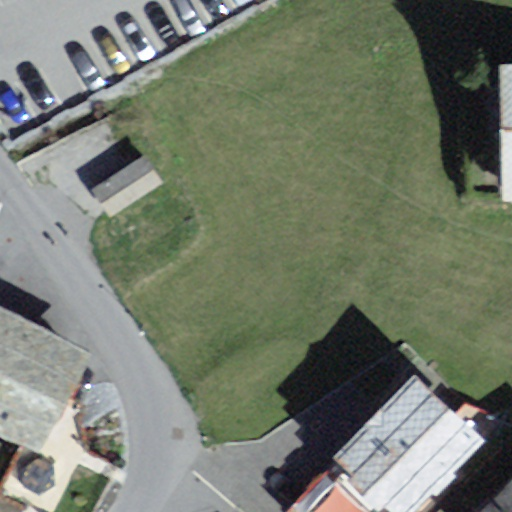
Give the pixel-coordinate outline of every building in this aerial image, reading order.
[(511,71),(499,72),(504,196),(511,195),(511,71)] [(144,153),(93,187),(112,216),(164,182),(144,153)] [(70,348),(0,317),(0,420),(31,435),(70,348)] [(404,371),(327,447),(390,511),(392,511),(469,437),(404,371)] [(511,511),(511,469),(468,511),(511,511)]
